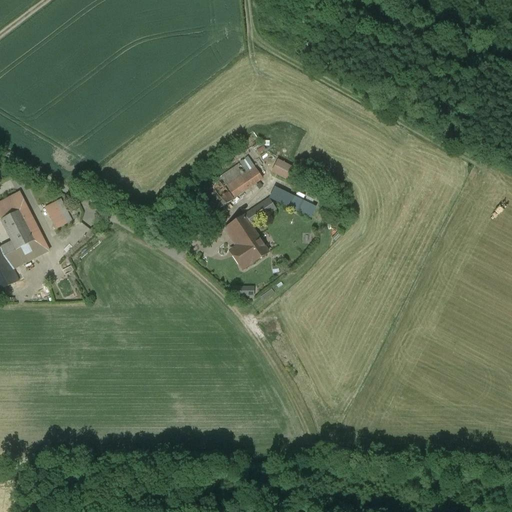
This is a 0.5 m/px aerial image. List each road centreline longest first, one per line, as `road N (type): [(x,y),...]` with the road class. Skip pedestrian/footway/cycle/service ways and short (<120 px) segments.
road 1 (track): [(247,0),(255,44),(511,177)]
road 2 (track): [(167,250),(244,317),(289,391),(311,440),(322,511)]
road 3 (unclassified): [(0,147),(167,250)]
